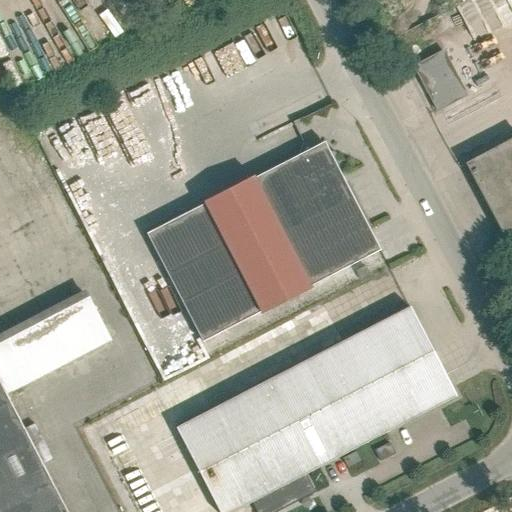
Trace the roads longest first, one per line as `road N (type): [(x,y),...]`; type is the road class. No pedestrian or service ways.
road 1 (unclassified): [(511,367),(317,0)]
road 2 (unknown): [(402,161),(511,93)]
road 3 (unclassified): [(404,511),(511,456)]
